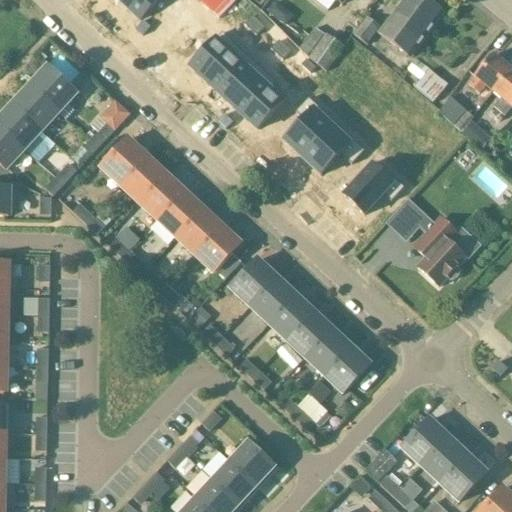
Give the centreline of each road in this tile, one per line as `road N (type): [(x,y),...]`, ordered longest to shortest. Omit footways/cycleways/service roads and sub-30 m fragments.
road 1 (residential): [(0,240),(56,242),(85,262),(91,450),(120,452),(184,386),(210,380),(317,475)]
road 2 (residential): [(432,359),(44,0)]
road 3 (residential): [(317,475),(432,359)]
